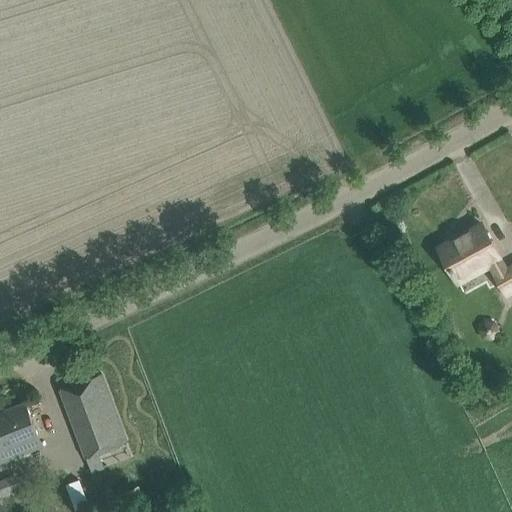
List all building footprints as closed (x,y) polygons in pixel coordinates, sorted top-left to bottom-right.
[(511,265),(507,268),(482,223),(440,246),(457,278),(489,260),(506,291),(511,288),(511,265)] [(128,440),(102,372),(61,387),(87,456),(128,440)] [(26,401),(0,411),(0,460),(43,444),(34,420),(26,401)] [(5,476),(0,478),(0,495),(0,496),(12,492),(11,490),(5,476)] [(65,482),(75,510),(90,505),(80,476),(65,482)]
